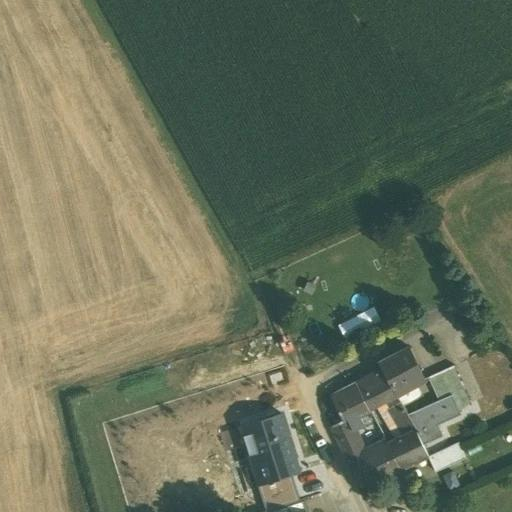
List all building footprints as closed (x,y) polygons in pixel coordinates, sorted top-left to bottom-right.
[(494,324),(486,328),(490,338),(499,333),(494,324)] [(408,347),(379,361),(383,369),(396,395),(415,386),(425,381),(408,347)] [(439,401),(407,416),(414,430),(423,445),(435,439),(442,436),(437,424),(460,414),(458,409),(469,404),(451,366),(428,378),(439,401)] [(383,369),(356,382),(369,409),(385,401),(396,395),(383,369)] [(356,382),(331,395),(343,420),(344,421),(348,419),(369,409),(356,382)] [(415,386),(396,395),(401,407),(421,397),(415,386)] [(401,407),(396,395),(385,401),(389,407),(387,409),(404,435),(414,430),(407,416),(401,407)] [(236,426),(255,486),(258,485),(297,473),(301,472),(282,412),(236,426)] [(348,419),(344,421),(343,420),(332,426),(352,469),(367,462),(348,419)] [(423,445),(414,430),(404,435),(387,444),(400,470),(427,456),(423,445)] [(442,436),(435,439),(440,450),(459,442),(453,431),(442,436)] [(440,450),(427,456),(436,473),(466,458),(459,442),(440,450)] [(387,444),(367,462),(352,469),(361,488),(400,470),(387,444)] [(297,473),(258,485),(266,511),(284,505),(304,499),(305,499),(297,473)] [(304,499),(284,505),(285,511),(302,511),(306,511),(305,511),(306,511),(307,511),(304,499)]
